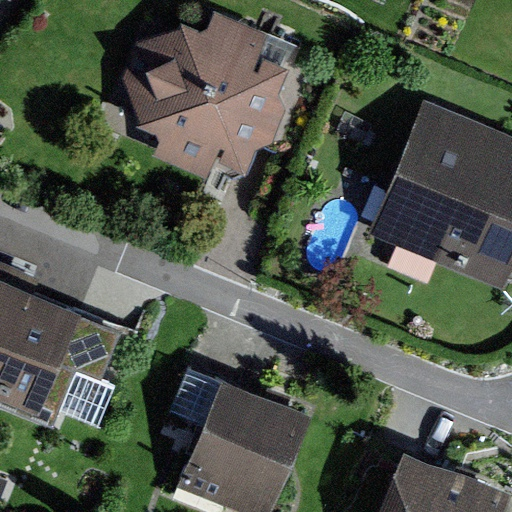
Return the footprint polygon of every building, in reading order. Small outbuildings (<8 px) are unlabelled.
[(311,46),(224,10),(212,38),(158,16),(108,136),(249,194),(311,46)] [(511,130),(433,101),(381,242),(511,290),(511,130)] [(94,311),(0,274),(0,388),(55,410),(94,311)] [(195,358),(181,401),(213,412),(227,369),(195,358)] [(319,402),(232,367),(188,476),(276,510),(319,402)] [(511,511),(511,486),(415,446),(387,511),(511,511)]
